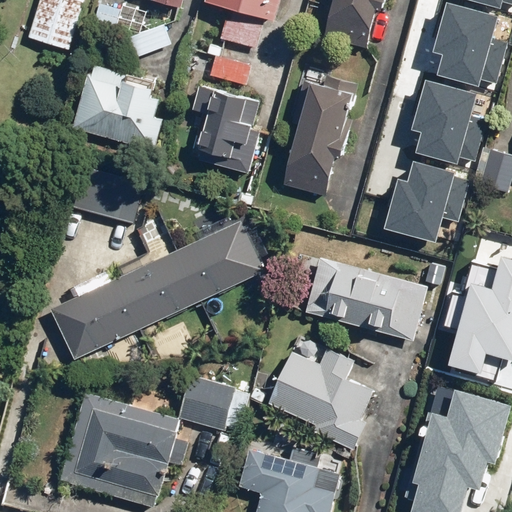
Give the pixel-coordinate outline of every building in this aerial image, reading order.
[(69,50),(85,0),(40,0),(29,38),(69,50)] [(206,0),(206,2),(234,9),(231,20),(227,19),(221,39),(258,49),(266,18),(277,21),(282,0),(206,0)] [(336,0),(326,37),(367,48),(378,8),(384,10),(386,0),(336,0)] [(511,8),(505,6),(506,0),(435,0),(424,50),(431,51),(420,102),(477,115),(481,97),(491,99),(494,88),(487,86),(491,68),(502,70),(511,26),(511,8)] [(165,24),(128,38),(136,58),(173,44),(165,24)] [(253,65),(217,55),(211,75),(248,85),(253,65)] [(89,73),(74,128),(156,150),(165,118),(157,116),(161,100),(151,97),(155,81),(96,65),(93,74),(89,73)] [(325,86),(305,81),(294,122),(300,124),(284,184),(326,195),(336,158),(343,159),(351,130),(344,128),(350,106),(353,107),(360,83),(328,75),(325,86)] [(260,102),(201,87),(195,109),(212,114),(199,160),(250,174),(256,149),(248,146),(260,102)] [(509,194),(511,183),(511,154),(484,146),(473,183),(509,194)] [(146,181),(79,163),(68,206),(135,224),(146,181)] [(369,186),(361,226),(412,237),(420,196),(369,186)] [(52,309),(76,359),(266,270),(242,219),(52,309)] [(439,223),(434,250),(456,254),(461,227),(439,223)] [(430,285),(321,256),(306,311),(415,341),(430,285)] [(511,322),(511,323),(500,379),(511,381),(511,322)] [(321,364),(293,351),(268,402),(315,425),(313,429),(355,449),(368,421),(362,418),(375,390),(348,377),(357,361),(329,347),(321,364)] [(241,388),(193,374),(180,417),(228,431),(229,426),(240,429),(250,394),(240,391),(241,388)] [(418,493),(415,503),(448,511),(463,511),(473,477),(486,481),(493,455),(503,457),(511,421),(511,396),(460,383),(455,405),(433,400),(409,490),(418,493)] [(180,419),(86,391),(60,479),(154,507),(168,461),(183,465),(190,442),(178,438),(180,432),(177,431),(180,419)] [(332,511),(343,473),(249,449),(239,486),(262,492),(256,511),(332,511)]
